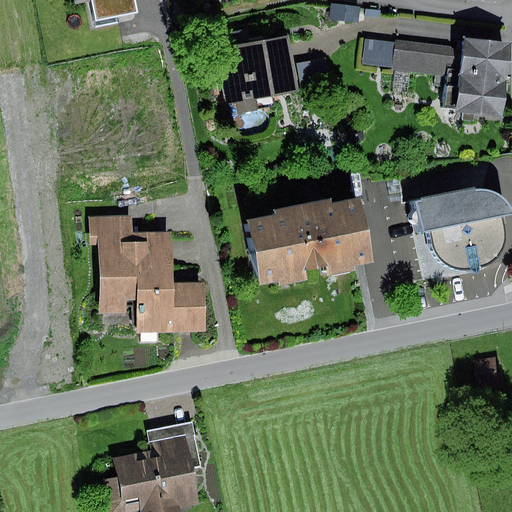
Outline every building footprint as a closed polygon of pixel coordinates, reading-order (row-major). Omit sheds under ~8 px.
[(134,0),(75,0),(76,4),(91,1),(96,22),(137,13),(134,0)] [(360,7),(331,4),(329,20),(358,23),(360,7)] [(366,9),(365,16),(381,18),(382,11),(366,9)] [(231,46),(216,49),(226,104),(234,102),(236,114),(275,107),(273,97),(298,92),(288,36),(246,44),(243,30),(229,33),(231,46)] [(511,44),(464,39),(463,47),(461,73),(448,72),(448,75),(444,112),(503,118),(511,44)] [(393,68),(396,43),(365,40),(362,65),(393,68)] [(461,73),(463,47),(396,40),(396,43),(393,68),(393,70),(448,75),(448,72),(461,73)] [(326,59),(296,64),(300,87),(330,82),(326,59)] [(145,121),(149,76),(94,71),(90,115),(145,121)] [(480,267),(489,265),(495,260),(505,243),(500,215),(511,213),(511,210),(510,207),(508,203),(506,201),(500,196),(495,193),(490,192),(485,191),(480,191),(475,192),(474,189),(421,200),(422,204),(418,205),(419,211),(417,212),(415,214),(415,217),(415,220),(418,222),(422,223),(423,231),(431,230),(436,254),(444,264),(449,267),(470,270),(477,274),(480,267)] [(267,219),(245,223),(257,287),(275,283),(276,289),(302,284),(300,273),(324,269),(327,280),(351,275),(350,270),(370,266),(357,202),(327,208),(326,202),(266,213),(267,219)] [(135,221),(92,223),(97,318),(138,315),(139,336),(207,332),(205,284),(178,285),(175,235),(136,237),(135,221)] [(508,379),(503,352),(484,355),(489,382),(508,379)] [(146,431),(149,444),(184,437),(189,468),(199,466),(192,423),(146,431)] [(150,450),(113,457),(117,477),(103,480),(109,511),(131,511),(138,511),(137,511),(179,511),(179,508),(197,505),(189,468),(184,437),(149,444),(150,450)]
